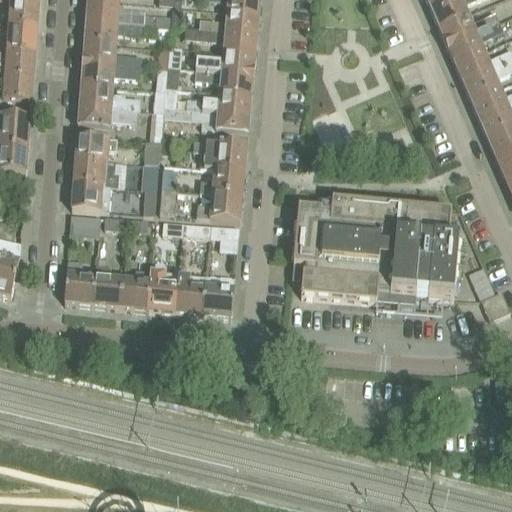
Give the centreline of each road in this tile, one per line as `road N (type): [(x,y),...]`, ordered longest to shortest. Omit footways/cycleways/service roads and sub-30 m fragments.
road 1 (residential): [(285,0),(251,353)]
road 2 (residential): [(36,333),(63,0)]
road 3 (residential): [(511,247),(400,0)]
road 4 (residential): [(511,346),(434,369),(251,353)]
road 5 (residential): [(251,353),(36,333)]
